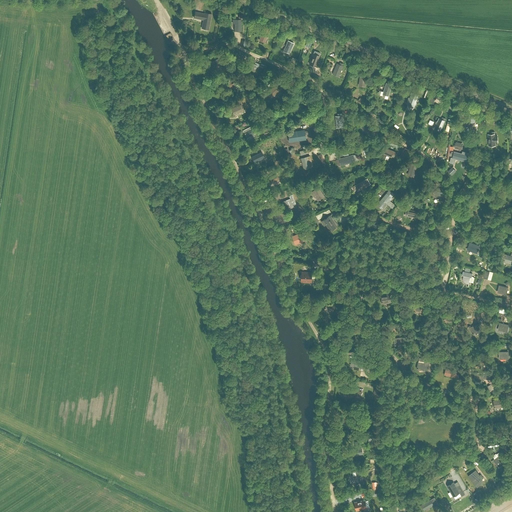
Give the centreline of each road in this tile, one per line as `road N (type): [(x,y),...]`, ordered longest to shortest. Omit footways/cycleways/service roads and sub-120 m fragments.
road 1 (unclassified): [(334,511),(326,352),(291,294),(156,0)]
road 2 (tertiary): [(511,108),(238,0)]
